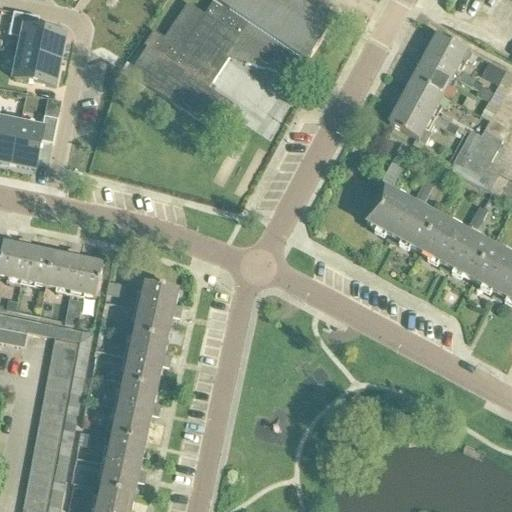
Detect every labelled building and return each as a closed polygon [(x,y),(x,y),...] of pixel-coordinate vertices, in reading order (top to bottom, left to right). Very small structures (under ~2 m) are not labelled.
[(143,51),(147,54),(130,79),(216,137),(234,111),(208,93),(229,63),(296,81),(305,67),(306,68),(332,29),(331,29),(337,20),(307,0),(211,0),(210,3),(214,6),(204,19),(188,8),(164,43),(154,36),(143,51)] [(60,66),(65,40),(37,35),(40,22),(14,17),(9,40),(22,43),(19,58),(60,66)] [(420,72),(411,88),(441,105),(455,78),(459,80),(471,58),(467,55),(438,39),(426,61),(419,60),(415,68),(420,72)] [(19,58),(14,84),(55,92),(60,66),(19,58)] [(485,84),(498,91),(506,77),(492,69),(485,84)] [(458,86),(468,92),(472,83),(462,77),(458,86)] [(472,83),(468,92),(477,97),(475,100),(489,108),(494,99),(481,92),(483,88),(472,83)] [(397,116),(389,129),(418,145),(426,149),(431,139),(430,139),(435,130),(439,122),(437,121),(442,112),(438,110),(441,105),(411,88),(401,105),(396,104),(391,113),(397,116)] [(498,109),(511,115),(511,104),(504,100),(498,109)] [(494,118),(511,128),(511,115),(498,109),(494,118)] [(0,112),(0,167),(12,170),(21,124),(0,120),(0,116),(1,113),(0,112)] [(234,112),(229,120),(236,124),(241,116),(234,112)] [(488,127),(507,138),(511,129),(511,128),(494,118),(488,127)] [(21,124),(12,170),(35,174),(41,147),(53,149),(58,124),(45,122),(44,121),(42,134),(21,129),(22,125),(21,124)] [(449,128),(439,122),(435,130),(445,135),(449,128)] [(483,136),(502,147),(507,138),(488,127),(483,136)] [(459,133),(449,128),(445,135),(454,141),(459,133)] [(468,144),(476,149),(478,146),(480,141),(472,136),(468,144)] [(478,146),(497,157),(502,147),(483,136),(480,141),(478,146)] [(472,157),(473,155),(476,149),(468,144),(463,152),(472,157)] [(473,155),(492,166),(497,157),(478,146),(476,149),(473,155)] [(401,150),(396,159),(406,164),(411,155),(401,150)] [(468,165),(472,157),(463,152),(459,160),(468,165)] [(486,185),(491,175),(488,174),(492,166),(473,155),(472,157),(468,165),(463,172),(467,174),(474,178),(480,181),(486,185)] [(396,159),(391,168),(401,174),(406,164),(396,159)] [(463,172),(468,165),(459,160),(455,168),(461,171),(463,172)] [(391,168),(386,177),(396,183),(401,174),(391,168)] [(450,177),(456,180),(461,171),(455,168),(450,177)] [(456,180),(462,184),(467,174),(463,172),(461,171),(456,180)] [(462,184),(469,187),(474,178),(467,174),(462,184)] [(481,194),(490,199),(500,180),(491,175),(486,185),(481,194)] [(396,183),(386,177),(381,187),(392,192),(396,183)] [(469,187),(475,191),(480,181),(474,178),(469,187)] [(490,199),(499,204),(509,185),(500,180),(490,199)] [(475,191),(481,194),(486,185),(480,181),(475,191)] [(425,183),(420,194),(429,199),(435,188),(425,183)] [(499,204),(508,209),(511,201),(511,186),(509,185),(499,204)] [(429,199),(420,194),(414,205),(424,210),(429,199)] [(397,247),(419,259),(438,224),(384,195),(366,229),(389,242),(387,246),(395,250),(397,247)] [(479,212),(473,222),(482,228),(488,217),(479,212)] [(482,228),(473,222),(467,233),(476,238),(482,228)] [(450,275),(472,287),(491,252),(438,224),(419,259),(441,270),(439,274),(448,278),(450,275)] [(0,281),(41,290),(48,257),(28,253),(30,247),(19,245),(18,251),(3,248),(0,262),(0,281)] [(511,263),(491,252),(472,287),(494,299),(492,302),(501,307),(503,304),(511,308),(511,263)] [(48,257),(41,290),(96,302),(103,269),(78,264),(79,257),(69,255),(67,261),(48,257)] [(111,301),(123,303),(126,291),(114,289),(111,301)] [(145,290),(136,334),(169,341),(173,322),(179,323),(181,313),(175,312),(178,297),(145,290)] [(78,331),(82,307),(69,305),(64,329),(78,331)] [(8,307),(7,316),(15,317),(16,309),(8,307)] [(2,332),(10,334),(12,323),(4,322),(2,332)] [(10,334),(19,336),(21,325),(12,323),(10,334)] [(19,336),(28,337),(30,327),(21,325),(19,336)] [(28,337),(36,339),(38,329),(30,327),(28,337)] [(36,339),(45,341),(47,330),(38,329),(36,339)] [(45,341),(53,343),(56,332),(47,330),(45,341)] [(53,343),(62,344),(64,334),(56,332),(53,343)] [(2,349),(10,350),(12,336),(5,334),(2,349)] [(62,344),(71,346),(73,336),(64,334),(62,344)] [(136,334),(125,383),(158,391),(162,371),(169,372),(171,362),(165,361),(169,341),(136,334)] [(10,350),(17,351),(20,337),(12,336),(10,350)] [(80,348),(80,345),(82,338),(73,336),(71,346),(80,348)] [(20,337),(17,351),(25,353),(27,339),(20,337)] [(82,338),(80,345),(90,347),(92,340),(82,338)] [(77,360),(79,348),(56,343),(54,356),(77,360)] [(80,345),(80,348),(79,353),(89,355),(90,347),(80,345)] [(79,353),(77,360),(88,362),(89,355),(79,353)] [(74,372),(77,360),(54,356),(51,368),(74,372)] [(77,360),(76,368),(86,370),(88,362),(77,360)] [(72,385),(74,372),(51,368),(49,380),(72,385)] [(76,368),(75,375),(85,378),(86,370),(76,368)] [(75,375),(73,383),(83,385),(85,378),(75,375)] [(70,396),(72,385),(49,380),(47,392),(70,396)] [(73,383),(72,391),(82,393),(83,385),(73,383)] [(125,383),(113,441),(146,448),(152,420),(158,422),(160,411),(154,410),(158,391),(125,383)] [(72,391),(70,398),(81,400),(82,393),(72,391)] [(68,408),(70,396),(47,392),(45,404),(68,408)] [(70,398),(69,406),(79,408),(81,400),(70,398)] [(65,420),(68,408),(45,404),(43,416),(65,420)] [(69,406),(68,413),(78,415),(79,408),(69,406)] [(68,413),(66,421),(76,423),(78,415),(68,413)] [(63,432),(65,420),(43,416),(40,428),(63,432)] [(66,421),(65,429),(75,431),(76,423),(66,421)] [(61,444),(63,432),(40,428),(38,440),(61,444)] [(65,429),(63,436),(74,438),(75,431),(65,429)] [(63,436),(62,444),(72,446),(74,438),(63,436)] [(59,456),(61,444),(38,440),(36,452),(59,456)] [(113,441),(101,499),(133,506),(138,487),(144,488),(146,478),(140,477),(146,448),(113,441)] [(62,444),(61,451),(71,453),(72,446),(62,444)] [(61,451),(59,459),(69,461),(71,453),(61,451)] [(57,468),(59,456),(36,452),(34,464),(57,468)] [(59,459),(58,466),(68,469),(69,461),(59,459)] [(54,480),(57,468),(34,464),(31,476),(54,480)] [(58,466),(56,474),(67,476),(68,469),(58,466)] [(56,474),(55,482),(65,484),(67,476),(56,474)] [(52,492),(54,480),(31,476),(29,488),(52,492)] [(55,482),(54,489),(64,491),(65,484),(55,482)] [(50,504),(52,492),(29,488),(27,500),(50,504)] [(54,489),(52,497),(63,499),(64,491),(54,489)] [(52,497),(51,504),(61,506),(63,499),(52,497)] [(132,511),(133,506),(101,499),(97,511),(132,511)] [(48,511),(50,504),(27,500),(24,511),(48,511)]
